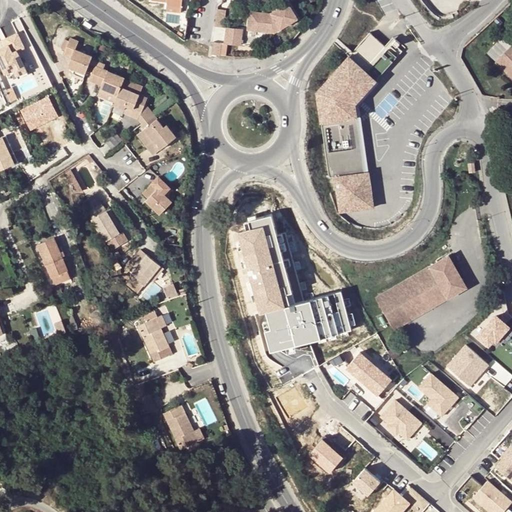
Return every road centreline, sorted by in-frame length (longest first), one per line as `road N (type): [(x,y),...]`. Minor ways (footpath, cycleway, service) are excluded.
road 1 (secondary): [(206,210),(201,250),(222,355),(284,499)]
road 2 (unclassified): [(302,195),(341,244),(386,249),(413,233),(429,209),(433,150),(449,133),(468,129)]
road 3 (residential): [(1,3),(21,11),(92,146)]
road 4 (residential): [(436,497),(323,402),(314,383)]
road 5 (residential): [(468,129),(485,144),(511,277)]
